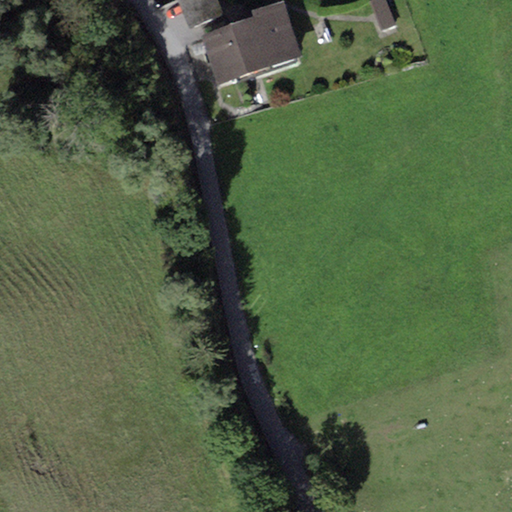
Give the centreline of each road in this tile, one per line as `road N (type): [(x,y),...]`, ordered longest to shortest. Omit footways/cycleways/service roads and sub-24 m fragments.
road 1 (unclassified): [(198,124),(240,340),(311,511)]
road 2 (residential): [(139,0),(198,124)]
